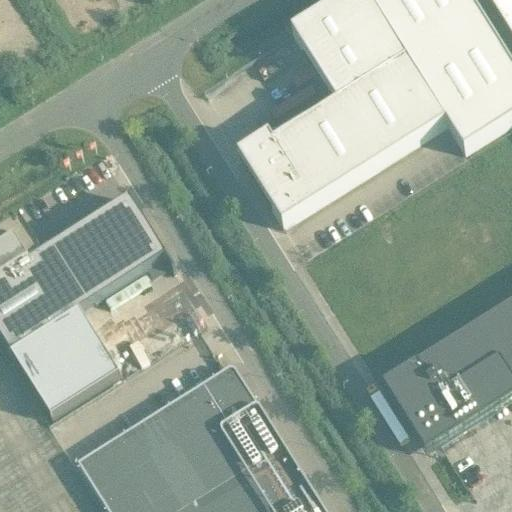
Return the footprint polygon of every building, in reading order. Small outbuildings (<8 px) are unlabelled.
[(511,129),(511,72),(466,0),(356,0),(293,40),(338,112),(275,151),(271,144),(240,163),(284,233),(448,131),(466,159),(511,129)] [(511,0),(481,0),(511,49),(511,0)] [(21,225),(0,237),(0,341),(13,362),(75,322),(168,264),(131,205),(43,260),(21,225)] [(511,311),(385,391),(421,447),(432,440),(439,451),(440,451),(511,405),(511,311)] [(216,383),(79,470),(105,511),(322,511),(254,404),(254,403),(253,403),(252,402),(251,402),(250,402),(249,402),(248,402),(247,402),(247,403),(241,406),(233,411),(216,383)]
